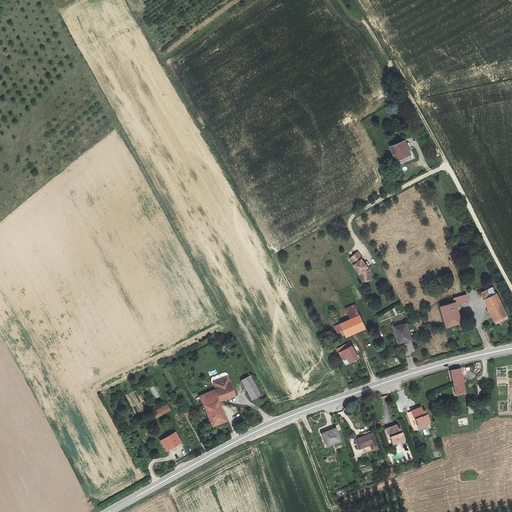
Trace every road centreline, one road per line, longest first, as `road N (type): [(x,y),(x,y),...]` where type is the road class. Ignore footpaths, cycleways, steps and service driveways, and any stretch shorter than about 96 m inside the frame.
road 1 (secondary): [(108,511),(288,416),(445,362),(511,348)]
road 2 (track): [(396,478),(331,507),(293,414)]
road 3 (track): [(447,166),(363,20)]
road 4 (track): [(447,166),(511,289)]
